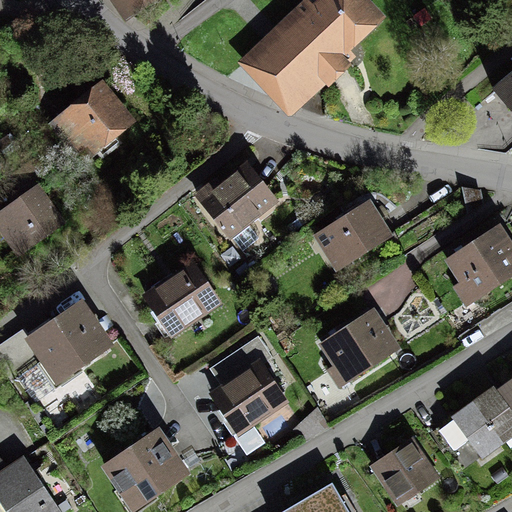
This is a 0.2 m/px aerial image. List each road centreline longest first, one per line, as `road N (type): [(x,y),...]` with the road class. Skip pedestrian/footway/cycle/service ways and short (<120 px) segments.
road 1 (residential): [(213,511),(511,327)]
road 2 (residential): [(0,330),(260,119)]
road 3 (residential): [(260,119),(371,153),(511,180)]
road 4 (residential): [(81,0),(112,37),(260,119)]
